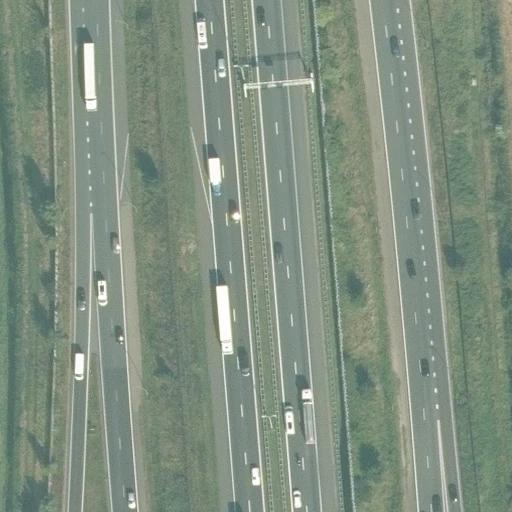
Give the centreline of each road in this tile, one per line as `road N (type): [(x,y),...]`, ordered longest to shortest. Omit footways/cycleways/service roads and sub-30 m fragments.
road 1 (motorway): [(208,0),(249,511)]
road 2 (motorway): [(305,511),(264,0)]
road 3 (track): [(474,0),(482,201),(510,511)]
road 4 (trunk): [(416,320),(380,0)]
road 5 (trunk): [(102,213),(81,355),(74,511)]
road 6 (trunk): [(102,213),(125,511)]
road 7 (trunk): [(94,0),(102,213)]
road 8 (trunk): [(453,511),(441,390),(416,320)]
road 9 (trunk): [(429,511),(416,320)]
